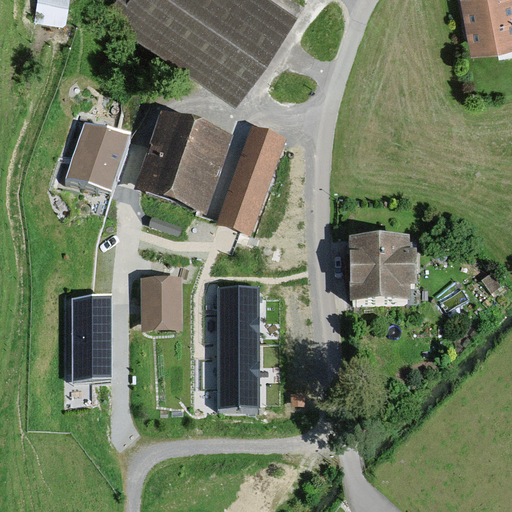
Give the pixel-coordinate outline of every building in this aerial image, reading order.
[(68,0),(37,0),(35,25),(66,28),(68,0)] [(120,0),(113,0),(105,12),(232,95),(287,12),(267,0),(130,0),(128,5),(120,0)] [(511,0),(458,0),(468,55),(511,47),(511,0)] [(231,136),(167,115),(143,188),(206,209),(231,136)] [(127,138),(86,125),(70,176),(110,189),(127,138)] [(284,139),(253,128),(219,223),(250,234),(284,139)] [(407,248),(346,248),(347,309),(407,309),(407,248)] [(180,280),(143,281),(144,329),(181,328),(180,280)] [(256,289),(220,290),(221,406),(257,406),(256,289)] [(74,301),(75,376),(110,376),(109,301),(74,301)]
